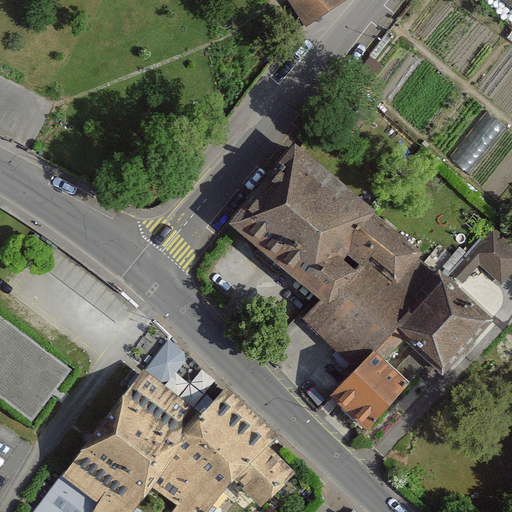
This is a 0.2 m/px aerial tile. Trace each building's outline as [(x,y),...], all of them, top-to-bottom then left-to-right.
[(291,0),(306,26),(344,0),(291,0)] [(232,226),(323,301),(359,261),(346,249),(377,216),(296,145),(232,226)] [(323,301),(304,320),(359,370),(374,353),(437,285),(412,262),(421,251),(377,216),(346,249),(359,261),(323,301)] [(511,244),(494,228),(470,253),(501,282),(511,270),(511,244)] [(445,277),(437,285),(374,353),(408,384),(429,361),(442,373),(491,319),(445,277)] [(71,370),(0,316),(0,396),(32,421),(71,370)] [(168,341),(147,368),(163,380),(173,378),(185,362),(183,352),(168,341)] [(329,402),(363,433),(408,384),(374,353),(359,370),(329,402)] [(126,511),(150,483),(177,505),(172,511),(206,511),(233,478),(266,445),(275,437),(227,388),(200,415),(143,370),(33,511),(126,511)] [(266,445),(233,478),(260,505),(293,472),(266,445)]
